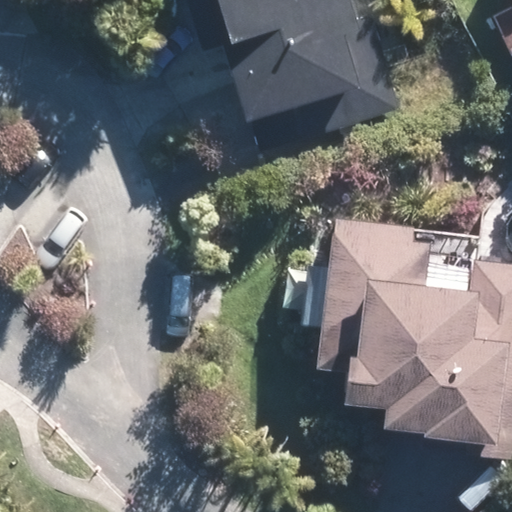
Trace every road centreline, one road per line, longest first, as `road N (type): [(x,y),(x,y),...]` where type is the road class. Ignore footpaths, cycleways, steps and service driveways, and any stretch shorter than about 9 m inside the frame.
road 1 (residential): [(115,413),(131,298),(128,219),(88,117),(63,88),(26,66),(0,66)]
road 2 (residential): [(0,331),(115,413)]
road 3 (residential): [(115,413),(190,511)]
